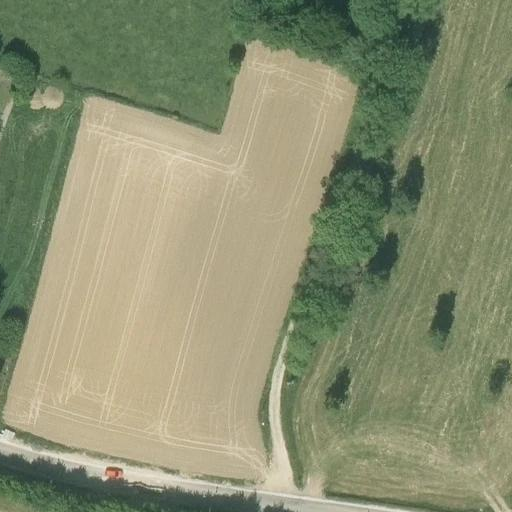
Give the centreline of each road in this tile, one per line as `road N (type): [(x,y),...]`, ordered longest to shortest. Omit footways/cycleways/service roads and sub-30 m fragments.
road 1 (track): [(404,0),(317,271),(272,382),(271,422),(288,508)]
road 2 (tertiary): [(0,451),(74,473),(314,511)]
